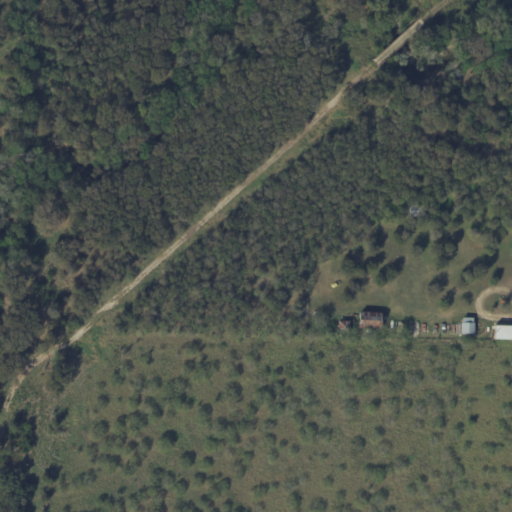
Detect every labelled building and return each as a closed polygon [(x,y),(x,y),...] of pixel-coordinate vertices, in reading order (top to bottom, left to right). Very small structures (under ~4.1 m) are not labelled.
[(424,216),(424,204),(407,205),(408,217),(424,216)] [(378,330),(379,313),(357,311),(356,329),(378,330)] [(473,334),(473,317),(459,317),(459,334),(473,334)] [(347,333),(348,321),(336,320),(335,332),(347,333)] [(511,339),(511,325),(492,325),(492,339),(511,339)]
